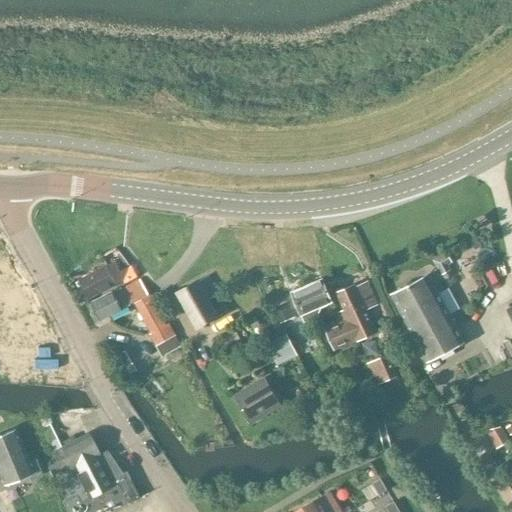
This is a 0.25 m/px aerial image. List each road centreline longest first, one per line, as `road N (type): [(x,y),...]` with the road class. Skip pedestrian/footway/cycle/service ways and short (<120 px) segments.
road 1 (tertiary): [(12,187),(258,209),(307,206),(392,189),(511,138)]
road 2 (residential): [(177,511),(109,408),(20,231)]
